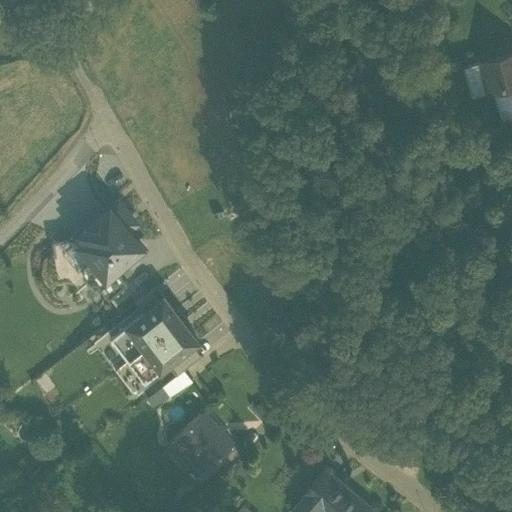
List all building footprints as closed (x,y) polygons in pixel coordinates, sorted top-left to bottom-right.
[(9,0),(2,4),(9,18),(27,8),(22,0),(9,0)] [(511,35),(477,45),(485,75),(496,72),(501,72),(506,69),(511,67),(511,35)] [(105,194),(71,224),(74,228),(68,234),(102,273),(143,237),(105,194)] [(152,286),(90,333),(128,384),(191,336),(152,286)] [(183,365),(163,380),(170,390),(171,391),(192,375),(183,365)] [(163,380),(147,392),(155,402),(170,390),(163,380)] [(233,437),(202,406),(178,429),(209,460),(233,437)] [(410,409),(397,424),(416,441),(429,426),(410,409)] [(357,492),(355,493),(336,477),(338,476),(323,463),(300,490),(302,491),(292,503),(303,511),(310,511),(317,504),(326,511),(365,511),(372,505),(357,492)] [(251,511),(255,509),(238,492),(218,511),(251,511)]
